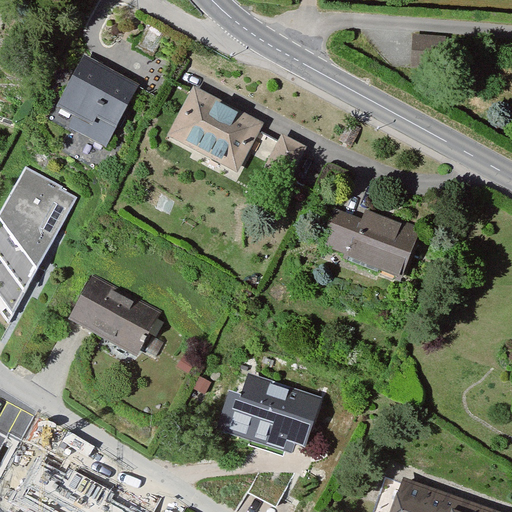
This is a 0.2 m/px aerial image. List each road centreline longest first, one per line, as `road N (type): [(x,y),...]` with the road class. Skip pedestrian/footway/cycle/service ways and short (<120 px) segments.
road 1 (tertiary): [(511,178),(282,53)]
road 2 (residential): [(216,511),(0,376)]
road 3 (residential): [(282,53),(308,21),(511,32)]
